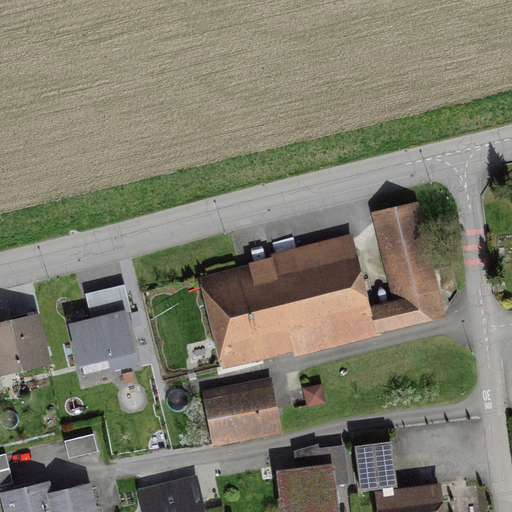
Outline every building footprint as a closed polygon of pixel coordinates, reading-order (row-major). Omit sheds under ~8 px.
[(415,206),(379,214),(399,303),(375,309),(380,330),(440,317),(415,206)] [(345,249),(207,282),(228,369),(261,361),(257,344),(362,318),(345,249)] [(129,290),(90,300),(95,321),(134,311),(129,290)] [(134,315),(75,330),(88,382),(147,367),(134,315)] [(43,317),(0,328),(0,379),(0,380),(56,366),(43,317)] [(279,382),(209,392),(217,445),(286,435),(279,382)] [(95,435),(65,443),(70,462),(100,454),(95,435)] [(397,443),(359,449),(366,494),(404,488),(397,443)] [(7,455),(0,456),(0,487),(14,484),(7,455)] [(350,511),(343,465),(284,473),(289,511),(350,511)] [(210,511),(201,478),(144,494),(148,511),(210,511)] [(454,511),(451,487),(385,495),(386,511),(454,511)] [(51,488),(6,497),(9,511),(55,511),(52,499),(51,488)] [(101,511),(96,488),(52,499),(55,511),(101,511)]
